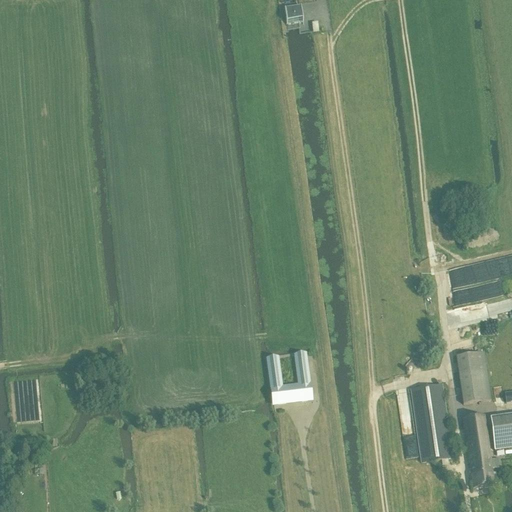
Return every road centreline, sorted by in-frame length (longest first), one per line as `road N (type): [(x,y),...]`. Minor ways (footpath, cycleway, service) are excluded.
road 1 (track): [(329,46),(387,511)]
road 2 (track): [(452,376),(401,0)]
road 3 (track): [(471,511),(452,376),(373,391)]
